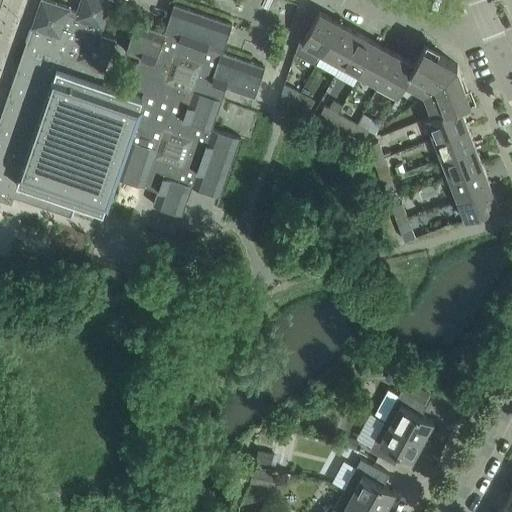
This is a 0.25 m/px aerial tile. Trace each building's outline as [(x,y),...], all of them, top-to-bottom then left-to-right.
[(103,211),(115,176),(143,96),(100,82),(115,39),(104,36),(101,34),(112,0),(80,0),(77,10),(47,0),(40,0),(31,27),(35,28),(30,41),(27,40),(0,118),(0,199),(12,203),(14,196),(71,215),(76,201),(103,211)] [(211,128),(221,99),(226,86),(239,91),(250,61),(222,52),(232,24),(174,4),(165,32),(136,23),(126,52),(140,57),(130,85),(145,90),(143,96),(115,176),(158,190),(153,204),(182,214),(191,186),(220,196),(240,138),(211,128)] [(315,65),(322,53),(339,22),(319,11),(302,42),(299,40),(295,53),(315,65)] [(341,63),(358,33),(339,22),(322,53),(341,63)] [(360,74),(377,43),(358,33),(341,63),(360,74)] [(379,84),(396,54),(377,43),(360,74),(379,84)] [(424,94),(457,65),(424,46),(415,64),(404,83),(405,83),(424,94)] [(415,64),(414,64),(396,54),(379,84),(398,95),(405,83),(404,83),(415,64)] [(254,96),(265,66),(250,61),(239,91),(254,96)] [(471,101),(457,65),(424,94),(432,115),(460,104),(460,105),(471,101)] [(293,101),(298,91),(290,87),(285,96),(293,101)] [(301,105),(306,96),(298,91),(293,101),(301,105)] [(315,101),(306,96),(301,105),(309,110),(315,101)] [(467,125),(460,105),(460,104),(432,115),(426,117),(434,138),(467,125)] [(327,120),(333,110),(325,106),(319,115),(327,120)] [(335,124),(341,115),(333,110),(327,120),(335,124)] [(347,131),(352,121),(341,115),(335,124),(347,131)] [(355,135),(360,126),(352,121),(347,131),(355,135)] [(475,145),(467,125),(434,138),(442,158),(475,145)] [(368,130),(360,126),(355,135),(363,140),(368,130)] [(378,141),(367,145),(371,154),(381,150),(378,141)] [(483,165),(475,145),(442,158),(450,178),(483,165)] [(385,158),(381,150),(371,154),(374,162),(385,158)] [(390,171),(385,158),(374,162),(379,175),(390,171)] [(491,185),(483,165),(450,178),(458,198),(491,185)] [(393,179),(390,171),(379,175),(382,183),(393,179)] [(396,188),(393,179),(382,183),(386,192),(396,188)] [(499,207),(491,185),(458,198),(466,220),(499,207)] [(402,202),(391,206),(395,215),(405,211),(402,202)] [(408,220),(405,211),(395,215),(398,223),(408,220)] [(412,229),(408,220),(398,223),(401,233),(412,229)] [(391,367),(384,378),(398,386),(404,375),(391,367)] [(402,389),(385,419),(423,440),(434,420),(422,414),(428,403),(402,389)] [(413,459),(423,440),(385,419),(369,449),(395,463),(401,453),(413,459)] [(346,435),(343,444),(356,448),(358,439),(346,435)] [(258,449),(255,462),(271,465),(274,452),(258,449)] [(361,458),(345,488),(385,510),(396,490),(384,484),(390,474),(361,458)] [(252,466),(250,483),(264,484),(266,468),(252,466)] [(383,511),(385,510),(345,488),(335,506),(331,504),(322,511),(383,511)] [(503,511),(511,511),(511,492),(511,491),(501,510),(503,511)]
